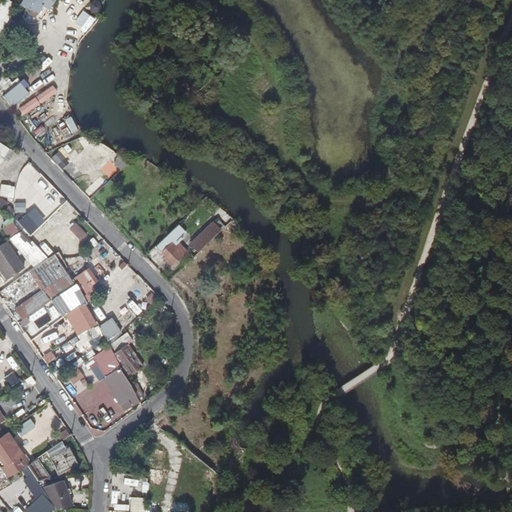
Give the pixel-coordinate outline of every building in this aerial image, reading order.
[(40,4),(42,0),(33,0),(27,10),(28,14),(31,16),(32,15),(36,15),(42,6),(40,4)] [(2,95),(11,107),(21,92),(15,86),(2,95)] [(122,168),(130,161),(128,160),(123,155),(116,161),(122,168)] [(4,211),(12,217),(14,214),(11,212),(12,210),(7,207),(6,209),(5,208),(4,211)] [(16,223),(28,235),(36,228),(24,215),(16,223)] [(86,236),(76,224),(70,229),(80,241),(86,236)] [(199,251),(218,232),(213,226),(207,231),(205,229),(188,246),(196,254),(199,251)] [(181,234),(175,227),(167,235),(155,247),(173,265),(186,253),(174,240),(181,234)] [(155,247),(167,235),(161,230),(149,242),(154,248),(155,247)] [(88,242),(93,247),(97,243),(92,238),(88,242)] [(5,242),(0,245),(0,271),(6,280),(23,268),(5,242)] [(208,259),(199,251),(196,254),(183,268),(191,276),(208,259)] [(227,265),(229,263),(237,258),(233,253),(224,259),(227,265)] [(71,284),(57,263),(44,272),(57,293),(71,284)] [(87,269),(74,278),(83,293),(97,283),(87,269)] [(183,286),(188,292),(199,285),(194,278),(183,286)] [(73,286),(59,295),(69,310),(83,300),(73,286)] [(22,312),(26,318),(38,310),(34,304),(22,312)] [(84,304),(73,310),(84,329),(95,323),(84,304)] [(119,360),(117,362),(128,377),(143,367),(127,345),(133,340),(127,332),(111,344),(116,352),(114,353),(119,360)] [(133,404),(137,401),(136,399),(116,370),(107,376),(118,394),(120,393),(124,399),(128,396),(133,404)] [(130,386),(136,399),(142,396),(135,383),(130,386)] [(14,456),(0,437),(0,456),(5,463),(14,456)] [(64,450),(60,443),(46,452),(57,474),(75,465),(67,448),(64,450)] [(161,479),(166,452),(153,450),(148,477),(161,479)] [(44,479),(58,478),(55,473),(47,476),(37,458),(27,465),(37,481),(44,479)] [(0,491),(11,485),(7,478),(0,467),(0,491)] [(62,479),(44,485),(55,508),(61,508),(70,505),(62,479)] [(47,511),(50,510),(43,503),(34,511),(47,511)]
